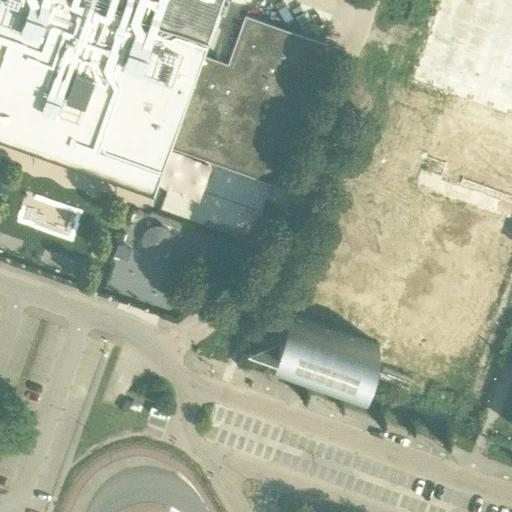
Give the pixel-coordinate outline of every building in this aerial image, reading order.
[(0,0),(0,126),(156,182),(171,141),(202,53),(221,0),(0,0)] [(413,0),(376,105),(427,123),(470,0),(413,0)] [(213,57),(202,53),(171,141),(274,178),(297,115),(293,113),(297,103),(300,104),(323,41),(247,14),(229,63),(224,61),(226,56),(215,52),(213,57)] [(367,107),(296,308),(429,356),(433,345),(501,155),(367,107)] [(310,202),(320,206),(324,195),(313,191),(310,202)] [(122,243),(149,254),(163,219),(136,208),(122,243)] [(18,233),(66,245),(71,225),(24,213),(18,233)]
